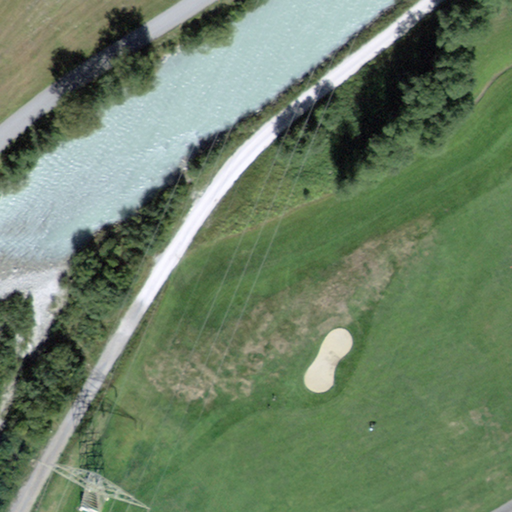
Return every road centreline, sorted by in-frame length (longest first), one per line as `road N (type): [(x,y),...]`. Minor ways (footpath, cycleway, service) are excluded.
road 1 (track): [(12,511),(185,216),(223,172),(428,0)]
road 2 (unclassified): [(184,0),(0,136)]
